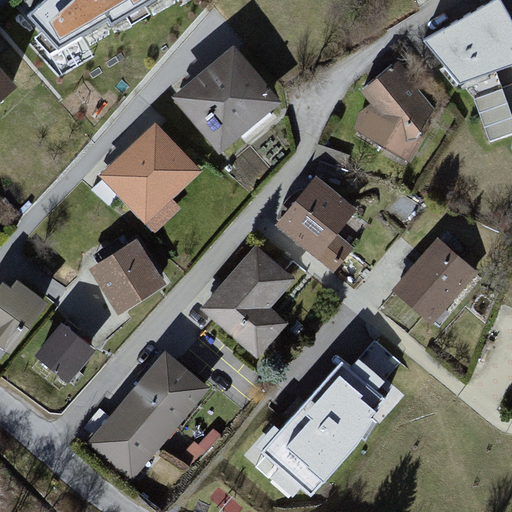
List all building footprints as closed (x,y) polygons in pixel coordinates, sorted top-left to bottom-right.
[(28,0),(26,2),(54,47),(139,0),(28,0)] [(511,55),(511,22),(499,0),(470,0),(424,28),(458,76),(511,55)] [(276,101),(229,46),(171,95),(218,150),(276,101)] [(439,112),(394,60),(360,89),(376,108),(359,122),(388,156),(439,112)] [(0,88),(9,81),(0,71),(0,88)] [(511,126),(498,86),(474,94),(488,134),(511,126)] [(201,171),(154,122),(101,174),(149,222),(201,171)] [(355,207),(316,174),(275,223),(333,273),(355,247),(335,230),(355,207)] [(478,269),(436,232),(390,285),(432,322),(478,269)] [(165,282),(136,235),(90,264),(119,310),(165,282)] [(294,279),(254,244),(199,306),(258,357),(289,321),(271,306),(294,279)] [(7,286),(1,281),(0,282),(0,342),(9,350),(45,302),(13,278),(7,286)] [(95,346),(58,319),(26,364),(63,391),(95,346)] [(209,385),(164,349),(90,440),(135,476),(209,385)] [(341,364),(263,451),(311,493),(360,440),(384,397),(341,364)]
